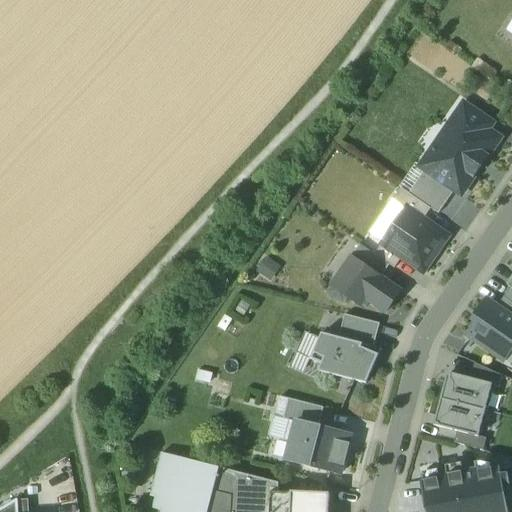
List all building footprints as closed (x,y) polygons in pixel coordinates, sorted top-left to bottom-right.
[(476,116),(464,108),(445,135),(444,134),(431,153),(436,156),(425,172),(455,192),(461,197),(474,178),(475,178),(476,176),(475,176),(486,160),(487,160),(488,159),(487,159),(500,140),(488,132),(493,125),(477,114),(476,116)] [(455,192),(425,172),(409,195),(431,210),(439,215),(455,192)] [(409,195),(401,189),(393,201),(406,210),(407,209),(424,221),(431,210),(409,195)] [(406,210),(382,245),(402,259),(423,274),(448,238),(424,221),(407,209),(406,210)] [(402,259),(382,245),(375,256),(390,266),(395,270),(402,259)] [(375,256),(360,246),(351,258),(381,279),(390,266),(375,256)] [(381,279),(351,258),(332,287),(332,288),(328,293),(334,301),(342,303),(346,297),(361,308),(366,300),(386,314),(401,292),(381,279)] [(511,289),(497,309),(511,318),(511,289)] [(477,323),(468,337),(504,361),(511,350),(511,318),(497,309),(487,302),(474,321),(477,323)] [(380,325),(345,316),(339,339),(374,348),(380,325)] [(339,339),(322,335),(310,360),(322,365),(318,373),(366,385),(382,350),(374,348),(339,339)] [(475,367),(471,381),(500,388),(502,378),(475,367)] [(471,381),(449,376),(442,402),(486,413),(493,387),(471,381)] [(324,409),(280,398),(275,418),(288,422),(289,421),(296,423),(319,428),(324,409)] [(486,413),(442,402),(436,428),(459,433),(480,439),(486,413)] [(289,421),(288,422),(283,442),(291,444),(296,423),(289,421)] [(319,428),(296,423),(291,444),(287,461),(341,475),(351,437),(319,428)] [(486,441),(459,433),(456,445),(482,452),(486,441)] [(208,511),(220,469),(162,454),(151,498),(156,499),(153,510),(160,511),(208,511)] [(508,511),(505,494),(511,493),(508,476),(502,477),(500,468),(480,472),(479,470),(442,477),(442,479),(421,483),(426,511),(508,511)] [(279,484),(220,469),(208,511),(290,511),(291,493),(278,493),(279,484)] [(328,511),(330,495),(291,493),(290,511),(328,511)] [(19,511),(19,500),(0,511),(19,511)]
